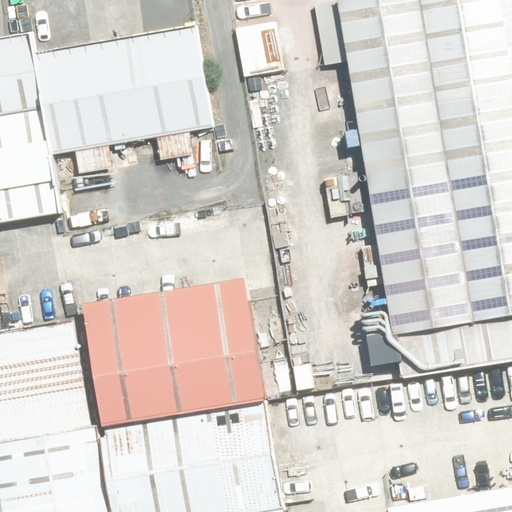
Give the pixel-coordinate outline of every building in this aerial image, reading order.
[(511,0),(332,0),(392,374),(511,354),(511,0)] [(287,72),(279,24),(236,31),(245,80),(287,72)] [(189,25),(24,51),(40,152),(205,126),(189,25)] [(0,109),(30,105),(19,31),(0,34),(0,109)] [(30,105),(0,109),(0,213),(46,206),(30,105)] [(235,271),(76,296),(96,424),(255,399),(235,271)] [(0,511),(100,511),(71,320),(0,331),(0,511)] [(255,399),(96,424),(110,511),(225,511),(272,505),(255,399)] [(511,511),(511,480),(383,500),(384,511),(511,511)]
